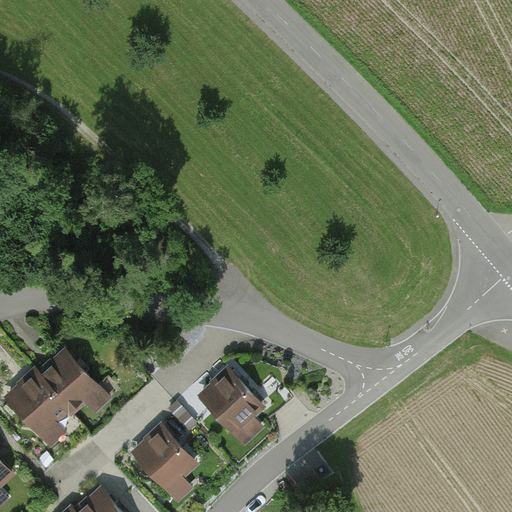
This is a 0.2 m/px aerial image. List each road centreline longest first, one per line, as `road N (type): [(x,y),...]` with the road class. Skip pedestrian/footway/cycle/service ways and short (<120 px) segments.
road 1 (residential): [(0,302),(47,298),(237,313),(375,376)]
road 2 (tertiary): [(511,263),(262,0)]
road 3 (track): [(0,75),(34,89),(82,130),(231,274),(237,313)]
road 4 (residential): [(375,376),(226,511)]
road 5 (residential): [(511,271),(404,364),(375,376)]
